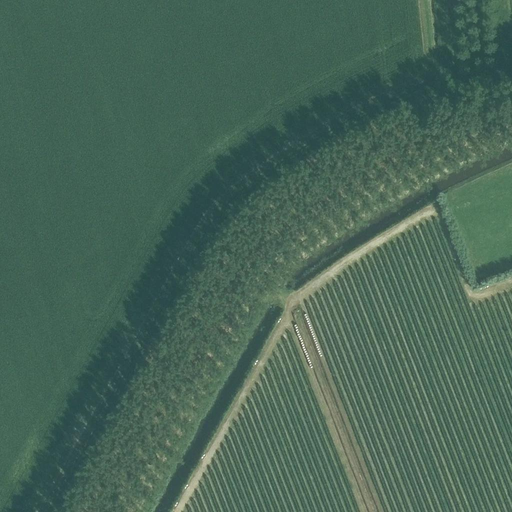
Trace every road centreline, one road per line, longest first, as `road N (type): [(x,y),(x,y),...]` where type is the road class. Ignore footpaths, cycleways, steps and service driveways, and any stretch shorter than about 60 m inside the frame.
road 1 (track): [(275,290),(281,268),(323,236),(511,137)]
road 2 (unclassified): [(511,110),(417,135),(407,129),(406,108),(446,78)]
